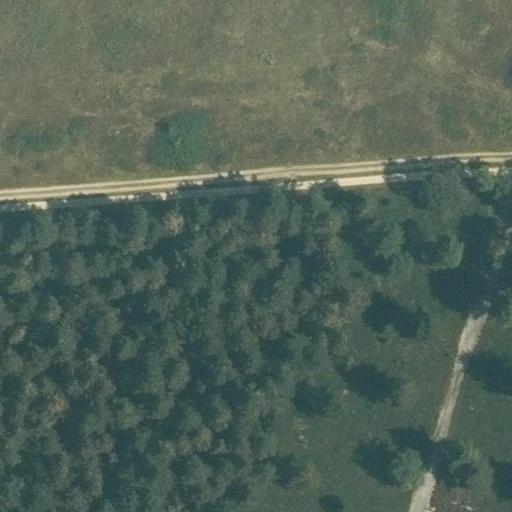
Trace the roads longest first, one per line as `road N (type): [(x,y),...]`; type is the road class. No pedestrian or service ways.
road 1 (track): [(511,162),(0,198)]
road 2 (track): [(411,511),(511,180)]
road 3 (unknown): [(511,321),(447,511)]
